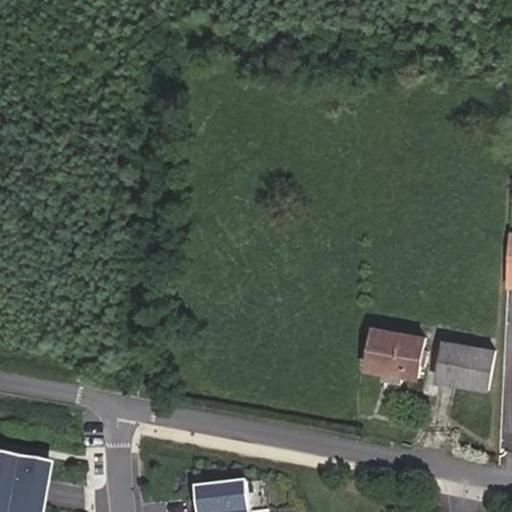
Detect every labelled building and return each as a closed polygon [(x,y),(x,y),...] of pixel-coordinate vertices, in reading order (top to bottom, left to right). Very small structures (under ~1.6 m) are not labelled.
[(427,334),(373,325),(367,364),(419,373),(427,334)] [(496,347),(448,338),(441,377),(489,385),(496,347)] [(0,471),(9,473),(11,458),(0,456),(0,471)] [(0,511),(37,511),(46,464),(11,458),(9,473),(0,471),(0,511)] [(264,511),(260,480),(248,482),(251,511),(264,511)] [(251,511),(248,482),(196,488),(198,508),(207,507),(207,511),(251,511)]
